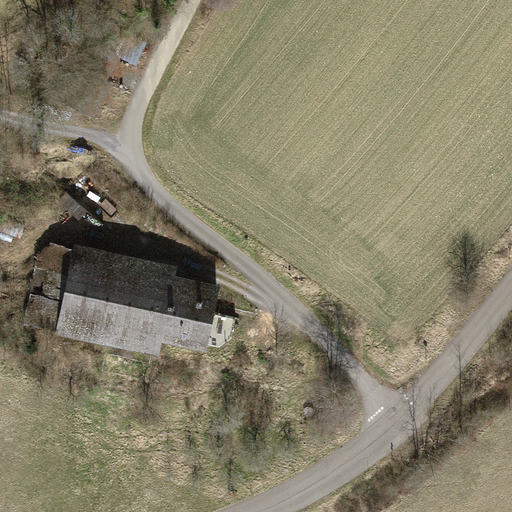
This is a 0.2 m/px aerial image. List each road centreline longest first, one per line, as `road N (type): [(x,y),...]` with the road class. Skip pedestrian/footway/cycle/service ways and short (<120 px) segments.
road 1 (track): [(415,408),(156,188),(131,149),(132,109),(183,0)]
road 2 (residential): [(459,362),(361,462),(263,511)]
road 3 (track): [(131,149),(0,119)]
